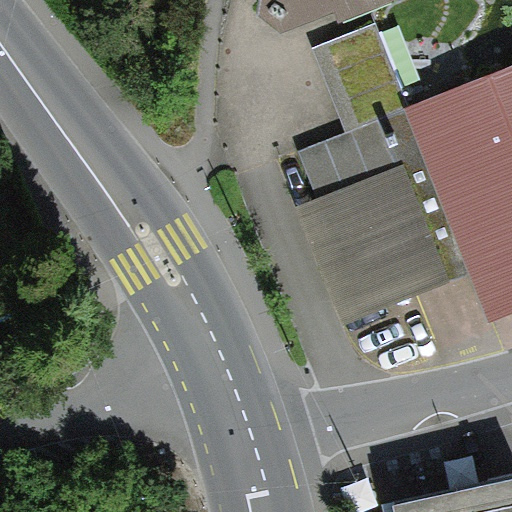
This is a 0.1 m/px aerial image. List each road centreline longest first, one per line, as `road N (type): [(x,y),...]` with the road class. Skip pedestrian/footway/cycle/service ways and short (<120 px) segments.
road 1 (primary): [(0,37),(136,221),(215,359)]
road 2 (residential): [(242,443),(511,375)]
road 3 (residential): [(215,359),(0,434)]
